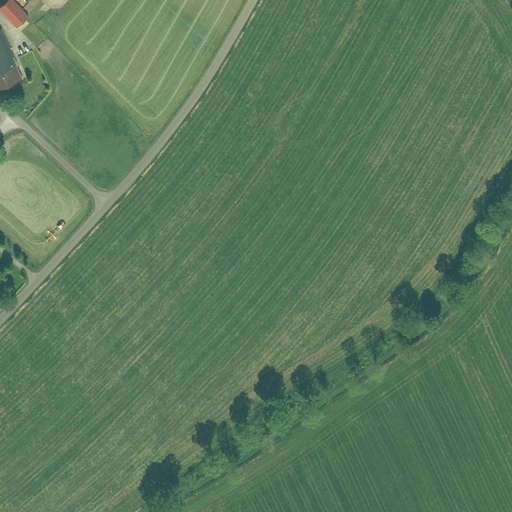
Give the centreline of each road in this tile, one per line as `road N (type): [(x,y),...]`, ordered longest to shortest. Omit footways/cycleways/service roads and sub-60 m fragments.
road 1 (unclassified): [(0,318),(154,148),(252,0)]
road 2 (unknown): [(0,136),(26,131),(104,207)]
